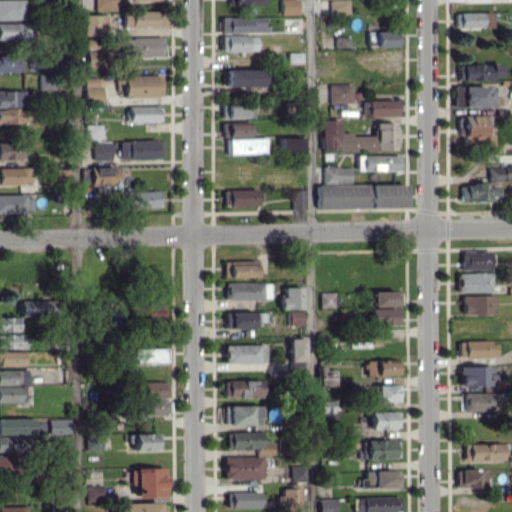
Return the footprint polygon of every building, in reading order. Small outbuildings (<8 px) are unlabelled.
[(0,0),(0,19),(23,19),(23,0),(0,0)] [(117,9),(116,0),(93,0),(94,10),(117,9)] [(296,0),(279,0),(280,14),(296,14),(296,0)] [(348,13),(347,0),(327,0),(328,14),(348,13)] [(122,27),(167,27),(167,11),(122,11),(122,27)] [(457,27),(482,28),(482,12),(457,11),(457,27)] [(104,35),(103,14),(81,14),(81,35),(104,35)] [(220,34),(267,32),(267,25),(262,25),(261,16),(219,18),(220,34)] [(0,39),(25,39),(24,22),(0,22),(0,39)] [(366,46),(395,46),(395,30),(366,31),(366,46)] [(255,50),(254,35),(220,35),(220,51),(255,50)] [(161,37),(118,37),(118,56),(162,56),(161,37)] [(335,37),(335,47),(347,47),(347,37),(335,37)] [(101,51),(86,50),(86,66),(101,67),(101,51)] [(19,54),(0,55),(0,71),(20,71),(19,54)] [(498,63),(456,64),(456,80),(491,79),(491,76),(498,76),(498,63)] [(261,68),(224,69),(225,87),(261,86),(261,68)] [(122,75),(123,97),(160,96),(160,75),(122,75)] [(82,77),(82,102),(100,102),(100,77),(82,77)] [(328,103),(350,102),(350,84),(327,84),(328,103)] [(493,86),(451,87),(452,107),(493,106),(493,86)] [(23,90),(0,90),(0,104),(24,104),(23,90)] [(400,115),(399,98),(360,100),(361,116),(400,115)] [(221,118),(252,117),(252,103),(220,104),(221,118)] [(127,121),(158,122),(158,105),(127,105),(127,121)] [(25,108),(0,108),(0,123),(25,122),(25,108)] [(488,114),(460,115),(461,144),(482,144),(482,154),(496,154),(496,142),(489,142),(488,114)] [(319,150),(395,150),(395,122),(374,122),(374,135),(349,135),(349,132),(338,132),(338,119),(319,119),(319,150)] [(84,138),(100,139),(100,124),(84,124),(84,138)] [(221,137),(253,136),(252,124),(221,124),(221,137)] [(301,137),(278,137),(278,153),(301,152),(301,137)] [(264,138),(226,138),(226,154),(265,153),(264,138)] [(91,160),(110,160),(110,141),(92,140),(91,160)] [(160,158),(160,140),(118,140),(118,159),(160,158)] [(0,150),(0,158),(17,158),(17,150),(0,150)] [(354,155),(355,170),(398,169),(398,154),(354,155)] [(511,165),(486,166),(486,181),(511,180),(511,165)] [(113,185),(114,167),(90,166),(89,184),(113,185)] [(349,181),(348,166),(321,167),(321,181),(349,181)] [(27,167),(0,167),(0,184),(27,184),(27,167)] [(315,208),(403,207),(403,183),(315,184),(315,208)] [(458,184),(459,201),(495,200),(495,186),(485,186),(485,183),(458,184)] [(222,190),(222,205),(260,204),(259,189),(222,190)] [(290,209),(304,208),(304,189),(290,189),(290,209)] [(125,208),(156,207),(156,190),(125,191),(125,208)] [(0,194),(0,212),(32,212),(31,194),(0,194)] [(459,251),(460,269),(488,269),(488,250),(459,251)] [(222,260),(222,277),(255,276),(254,260),(222,260)] [(489,291),(489,272),(455,272),(456,292),(489,291)] [(269,283),(223,282),(222,299),(268,299),(269,283)] [(300,308),(299,287),(281,287),(282,296),(278,296),(278,308),(300,308)] [(397,290),(369,291),(369,306),(398,305),(397,290)] [(332,291),(317,292),(318,307),(332,306),(332,291)] [(490,295),(460,294),(460,314),(490,314),(490,295)] [(57,299),(16,299),(16,314),(57,315),(57,299)] [(141,306),(142,322),(167,320),(166,305),(141,306)] [(368,308),(368,324),(395,323),(394,308),(368,308)] [(300,310),(286,311),(286,325),(300,324),(300,310)] [(223,328),(252,328),(252,322),(263,322),(263,311),(223,312),(223,328)] [(18,316),(0,316),(0,330),(18,330),(18,316)] [(0,347),(22,347),(21,333),(0,333),(0,347)] [(286,337),(287,361),(303,360),(302,336),(286,337)] [(456,341),(456,357),(494,356),(494,341),(456,341)] [(263,344),(223,345),(223,363),(263,362),(263,344)] [(167,348),(131,348),(130,363),(166,363),(167,348)] [(0,364),(22,365),(22,351),(0,350),(0,364)] [(397,359),(363,360),(363,375),(397,374),(397,359)] [(457,386),(483,385),(483,378),(490,378),(490,365),(457,366),(457,386)] [(333,385),(333,366),(315,367),(316,386),(333,385)] [(259,379),(221,380),(222,397),(259,396),(259,379)] [(166,381),(138,381),(138,397),(166,397),(166,381)] [(394,384),(373,384),(374,402),(395,401),(394,384)] [(20,386),(0,385),(0,401),(19,402),(20,386)] [(124,399),(124,417),(167,416),(167,398),(124,399)] [(222,424),(261,423),(261,404),(222,405),(222,424)] [(395,411),(368,411),(368,428),(395,428),(395,411)] [(33,418),(0,418),(0,433),(33,433),(33,418)] [(47,418),(47,434),(69,433),(68,418),(47,418)] [(271,454),(271,440),(259,440),(258,431),(224,431),(224,449),(254,448),(254,454),(271,454)] [(132,450),(158,450),(157,433),(126,434),(126,442),(131,442),(132,450)] [(13,436),(0,436),(0,450),(13,451),(13,436)] [(100,437),(85,437),(85,449),(100,449),(100,437)] [(397,457),(396,439),(358,440),(358,458),(397,457)] [(500,442),(461,443),(461,460),(500,459),(500,442)] [(0,475),(16,475),(15,454),(0,454),(0,475)] [(260,456),(221,456),(222,479),(260,478),(260,456)] [(288,464),(288,480),(304,479),(304,464),(288,464)] [(162,467),(127,468),(128,484),(133,484),(133,497),(163,496),(162,467)] [(483,468),(454,469),(454,487),(484,486),(483,468)] [(358,488),(397,487),(397,470),(362,470),(362,478),(358,478),(358,488)] [(98,484),(83,485),(84,501),(99,500),(98,484)] [(298,485),(278,485),(278,511),(298,511),(298,485)] [(224,491),(224,507),(257,507),(256,490),(224,491)] [(396,511),(397,496),(352,496),(351,511),(396,511)] [(316,498),(316,511),(333,511),(333,497),(316,498)] [(114,511),(160,511),(161,502),(115,502),(114,511)]
